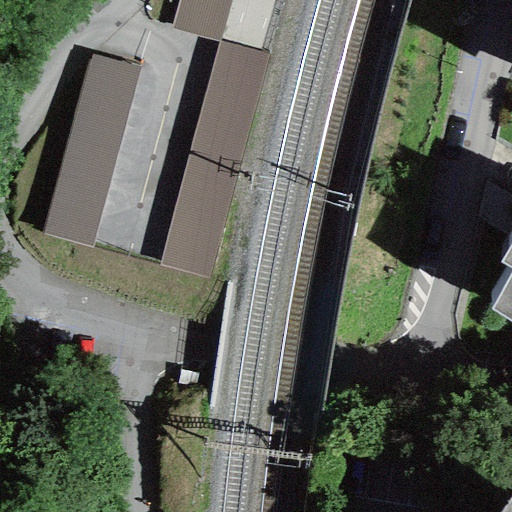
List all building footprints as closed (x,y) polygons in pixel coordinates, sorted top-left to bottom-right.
[(178,0),(177,25),(228,27),(229,0),(178,0)] [(217,30),(163,256),(215,269),(270,43),(217,30)] [(45,224),(160,252),(193,120),(129,104),(141,54),(91,41),(45,224)] [(511,173),(496,166),(478,205),(511,220),(511,173)] [(511,223),(500,243),(511,250),(511,253),(490,291),(511,304),(511,223)] [(511,511),(511,479),(487,511),(511,511)]
